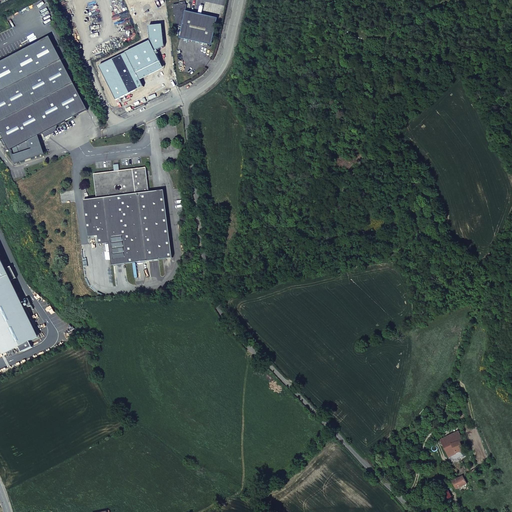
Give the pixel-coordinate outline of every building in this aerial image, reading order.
[(214,43),(219,21),(186,14),(187,12),(188,6),(187,5),(185,5),(185,6),(182,6),(182,4),(180,4),(175,6),(179,25),(179,27),(183,28),(181,36),(214,43)] [(186,14),(219,21),(219,19),(187,12),(186,14)] [(150,41),(100,67),(117,100),(144,87),(141,80),(164,69),(156,52),(165,47),(163,25),(149,27),(150,41)] [(88,110),(52,36),(0,62),(0,130),(10,150),(17,147),(20,153),(14,155),(16,163),(43,154),(41,146),(33,149),(30,140),(88,110)] [(111,173),(95,175),(98,199),(97,199),(88,200),(89,207),(85,211),(89,234),(99,233),(99,236),(100,244),(109,243),(110,252),(112,266),(158,260),(173,258),(164,190),(149,192),(146,168),(133,170),(133,171),(123,172),(123,174),(111,175),(111,173)] [(133,170),(94,175),(97,199),(98,199),(95,175),(111,173),(111,175),(123,174),(123,172),(133,171),(133,170)] [(101,253),(110,252),(109,243),(100,244),(101,253)] [(0,258),(0,347),(3,354),(21,346),(23,352),(32,348),(29,342),(37,338),(11,281),(16,279),(12,269),(6,272),(0,258)] [(451,429),(441,434),(444,440),(450,457),(452,461),(456,459),(454,455),(464,450),(460,440),(462,439),(459,432),(453,435),(451,429)] [(463,476),(453,482),(457,489),(467,484),(463,476)] [(448,490),(443,493),(446,500),(452,497),(448,490)]
